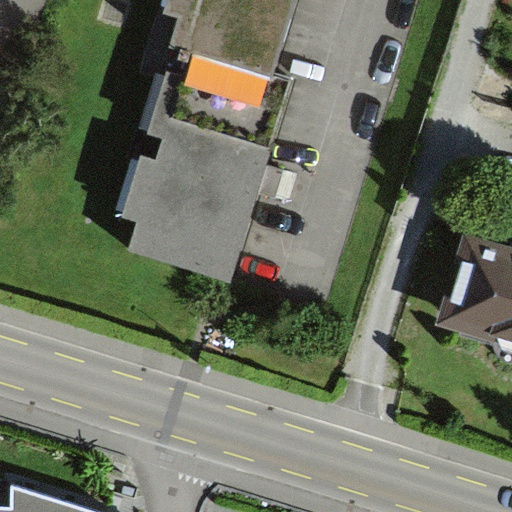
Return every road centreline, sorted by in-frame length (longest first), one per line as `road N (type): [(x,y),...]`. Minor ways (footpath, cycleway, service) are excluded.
road 1 (tertiary): [(195,419),(491,511)]
road 2 (residential): [(362,0),(285,268)]
road 3 (tertiary): [(0,359),(195,419)]
